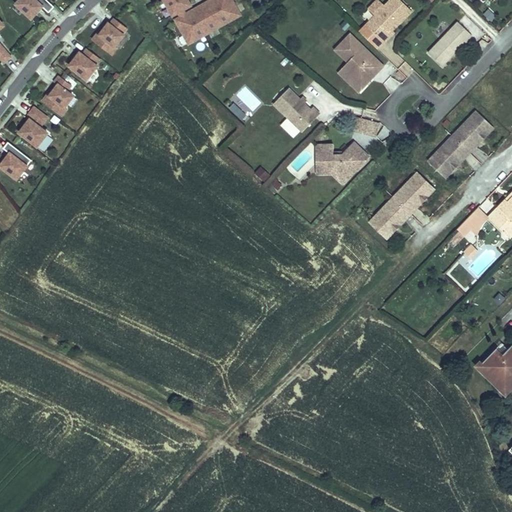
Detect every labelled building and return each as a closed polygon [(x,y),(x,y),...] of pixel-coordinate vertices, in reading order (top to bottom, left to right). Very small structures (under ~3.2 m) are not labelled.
[(20,0),(16,4),(32,18),(42,7),(49,13),(54,7),(47,0),(20,0)] [(165,1),(173,15),(189,6),(186,0),(165,0),(166,1),(165,1)] [(193,11),(176,20),(188,43),(206,33),(205,32),(222,23),(222,24),(240,15),(231,0),(212,0),(210,1),(210,0),(192,10),(193,11)] [(382,40),(384,42),(391,35),(389,33),(392,30),(412,10),(400,0),(390,0),(385,5),(375,16),(366,25),(382,40)] [(375,0),(367,8),(375,16),(385,5),(379,0),(375,0)] [(491,21),(496,14),(488,8),(483,15),(491,21)] [(95,39),(113,54),(119,46),(117,45),(126,34),(124,33),(129,27),(116,17),(112,23),(111,22),(102,33),(100,32),(95,39)] [(341,25),(346,29),(350,25),(345,20),(341,25)] [(429,53),(442,66),(455,52),(466,41),(472,35),(458,22),(429,53)] [(360,32),(375,47),(382,40),(366,25),(360,32)] [(350,78),(361,89),(367,84),(367,78),(370,75),(373,78),(384,66),(350,34),(335,50),(348,62),(345,66),(350,70),(350,78)] [(455,52),(458,55),(468,43),(466,41),(455,52)] [(0,44),(0,57),(4,62),(11,57),(0,45),(0,44)] [(81,51),(71,64),(88,77),(98,64),(96,62),(101,57),(88,47),(83,53),(81,51)] [(338,73),(359,92),(361,89),(350,78),(350,70),(345,66),(338,73)] [(67,91),(72,85),(59,76),(54,82),(58,85),(50,95),(48,94),(43,101),(61,116),(67,108),(65,107),(73,96),(67,91)] [(301,130),(303,132),(320,114),(314,107),(311,110),(304,103),(300,99),(289,88),(274,104),(288,117),(301,130)] [(230,108),(236,114),(240,109),(234,103),(230,108)] [(39,121),(42,124),(47,118),(34,108),(29,114),(36,119),(39,121)] [(236,114),(242,119),(246,115),(240,109),(236,114)] [(469,152),(475,146),(482,139),(480,137),(482,135),(484,137),(493,127),(477,111),(453,136),(469,152)] [(281,124),(294,137),(301,130),(288,117),(281,124)] [(20,133),(37,146),(48,133),(36,124),(34,122),(30,119),(20,133)] [(356,128),(377,133),(379,125),(359,120),(356,128)] [(428,162),(445,178),(454,168),(452,166),(454,164),(456,166),(469,152),(453,136),(428,162)] [(1,166),(17,179),(31,160),(8,142),(3,148),(10,153),(1,166)] [(337,169),(347,179),(369,156),(354,142),(344,152),(341,155),(334,155),(334,152),(334,144),(318,144),(317,146),(317,169),(337,169)] [(255,173),(265,182),(270,176),(260,167),(255,173)] [(317,169),(317,174),(333,174),(343,184),(347,179),(337,169),(317,169)] [(394,197),(410,213),(424,199),(422,197),(424,195),(426,197),(435,188),(418,172),(394,197)] [(269,188),(275,193),(281,186),(275,181),(269,188)] [(370,223),(386,239),(396,229),(393,227),(395,225),(398,227),(410,213),(394,197),(370,223)] [(489,217),(503,231),(511,222),(511,198),(508,202),(506,200),(489,217)] [(464,221),(477,234),(481,225),(489,217),(478,207),(464,221)] [(457,229),(464,235),(471,228),(464,221),(457,229)] [(511,222),(503,231),(509,238),(511,234),(511,222)] [(464,252),(470,258),(478,250),(472,245),(464,252)] [(494,299),(500,304),(505,298),(500,293),(494,299)] [(481,371),(501,390),(509,383),(511,386),(511,385),(511,345),(503,354),(502,356),(504,358),(503,359),(511,366),(509,368),(492,352),(485,360),(489,363),(481,371)] [(492,352),(509,368),(511,366),(503,359),(504,358),(502,356),(503,354),(497,348),(492,352)] [(477,366),(481,371),(489,363),(485,360),(483,362),(482,361),(477,366)] [(501,390),(506,395),(511,389),(510,388),(511,386),(509,383),(501,390)]
